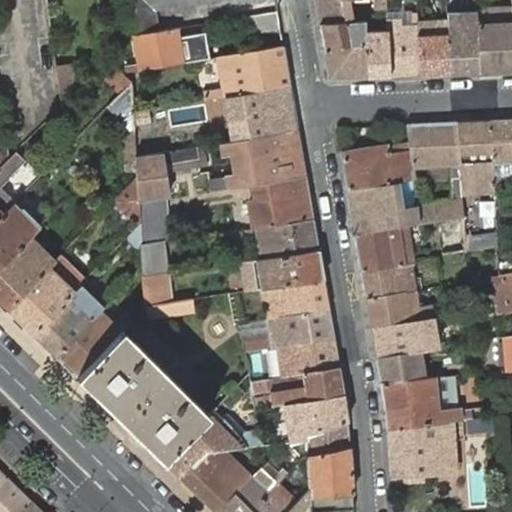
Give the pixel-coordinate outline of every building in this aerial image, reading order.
[(132,0),(138,35),(158,31),(155,9),(210,0),(132,0)] [(315,0),(320,23),(346,22),(344,8),(350,8),(348,0),(374,0),(374,8),(387,7),(386,0),(315,0)] [(511,69),(511,6),(501,7),(501,9),(477,10),(478,20),(480,71),(511,69)] [(448,10),(448,21),(450,73),(480,71),(478,20),(477,10),(477,9),(448,10)] [(277,11),(249,16),(252,33),(280,28),(277,11)] [(401,18),(387,19),(388,30),(389,75),(419,74),(417,23),(418,12),(411,12),(411,24),(401,25),(401,18)] [(450,73),(448,21),(418,23),(417,23),(419,74),(450,73)] [(346,22),(320,23),(329,78),(368,76),(366,31),(365,22),(346,22)] [(126,65),(127,72),(210,57),(205,32),(178,37),(177,28),(158,31),(138,35),(135,35),(140,63),(126,65)] [(389,75),(388,30),(366,31),(368,76),(389,75)] [(203,90),(205,99),(230,95),(290,85),(283,46),(219,56),(223,87),(203,90)] [(113,54),(108,59),(113,64),(118,59),(113,54)] [(57,65),(62,105),(76,90),(72,63),(57,65)] [(298,129),(290,85),(230,95),(232,112),(228,113),(228,117),(233,116),(237,139),(298,129)] [(511,119),(491,121),(493,162),(511,160),(511,119)] [(494,190),(493,173),(493,162),(491,121),(458,122),(461,175),(483,175),(484,191),(494,190)] [(452,176),(461,175),(458,122),(408,124),(412,154),(416,177),(433,177),(432,166),(451,165),(452,176)] [(306,175),(298,129),(237,139),(221,142),(223,153),(232,152),(236,175),(209,179),(211,190),(254,183),(254,184),(306,175)] [(389,144),(390,157),(412,154),(410,141),(389,144)] [(392,181),(408,179),(416,177),(412,154),(390,157),(388,143),(342,151),(348,189),(392,181)] [(205,144),(196,146),(198,157),(199,167),(208,165),(205,144)] [(196,146),(136,156),(137,175),(138,200),(168,196),(164,163),(198,157),(196,146)] [(0,167),(8,159),(7,147),(0,154),(0,167)] [(0,215),(15,201),(0,186),(0,184),(25,160),(16,151),(8,159),(0,167),(0,215)] [(433,177),(452,176),(451,165),(432,166),(433,177)] [(494,190),(496,209),(502,208),(501,187),(506,187),(505,172),(493,173),(494,190)] [(113,199),(138,224),(140,222),(138,200),(137,175),(113,199)] [(266,226),(313,219),(308,193),(306,175),(254,184),(254,183),(254,184),(257,201),(249,201),(253,228),(266,226)] [(483,175),(461,175),(462,192),(484,191),(483,175)] [(410,199),(418,198),(416,177),(408,179),(410,199)] [(401,226),(392,181),(348,189),(356,234),(401,226)] [(168,196),(138,200),(140,222),(141,244),(163,241),(171,240),(169,196),(168,196)] [(440,220),(463,216),(462,198),(419,205),(421,223),(440,220)] [(0,265),(29,236),(39,225),(15,201),(0,215),(0,265)] [(479,202),(480,227),(495,227),(494,202),(479,202)] [(463,216),(440,220),(442,254),(465,250),(463,216)] [(319,249),(313,219),(266,226),(268,245),(260,247),(262,258),(319,249)] [(138,247),(141,244),(140,222),(138,224),(126,236),(138,247)] [(414,262),(408,225),(401,226),(356,234),(362,270),(411,262),(414,262)] [(54,260),(29,236),(0,265),(0,299),(8,308),(54,260)] [(484,239),(485,247),(495,245),(495,246),(498,246),(497,238),(484,239)] [(142,266),(143,276),(168,272),(163,241),(141,244),(142,266)] [(257,259),(262,288),(263,288),(270,286),(324,279),(319,249),(262,258),(257,259)] [(61,254),(54,260),(8,308),(33,332),(80,283),(86,278),(61,254)] [(411,262),(362,270),(367,298),(415,289),(411,262)] [(143,276),(145,305),(172,301),(168,272),(143,276)] [(511,306),(511,273),(500,276),(491,277),(496,306),(500,305),(500,309),(511,306)] [(329,308),(324,279),(270,286),(273,309),(266,310),(268,318),(329,308)] [(33,332),(55,354),(99,310),(103,306),(80,283),(33,332)] [(273,309),(270,286),(263,288),(266,310),(273,309)] [(415,290),(415,289),(367,298),(372,327),(433,317),(431,304),(420,306),(416,289),(415,290)] [(269,336),(244,340),(246,350),(271,346),(271,347),(280,346),(333,338),(329,308),(268,318),(266,318),(269,336)] [(55,354),(77,376),(123,329),(133,318),(126,312),(114,324),(99,310),(55,354)] [(438,347),(433,317),(372,327),(373,332),(377,357),(420,350),(438,347)] [(77,376),(164,461),(209,414),(123,329),(77,376)] [(511,335),(499,338),(501,345),(507,343),(509,372),(511,371),(511,335)] [(339,366),(333,338),(280,346),(285,375),(339,366)] [(420,350),(377,357),(382,382),(424,378),(420,350)] [(267,379),(251,381),(253,393),(271,390),(271,395),(257,397),(258,406),(283,403),(343,394),(339,366),(285,375),(281,376),(281,377),(267,380),(267,379)] [(461,421),(474,419),(473,408),(460,410),(460,409),(435,412),(432,378),(424,378),(382,382),(387,414),(388,427),(454,421),(461,421)] [(309,453),(350,447),(348,421),(343,394),(283,403),(287,422),(294,421),(296,433),(289,434),(290,442),(308,436),(309,453)] [(164,461),(181,477),(206,449),(211,449),(225,448),(248,446),(242,436),(236,440),(214,409),(209,414),(164,461)] [(287,422),(289,434),(296,433),(294,421),(287,422)] [(388,427),(391,478),(426,476),(440,475),(440,474),(451,473),(448,428),(454,428),(454,421),(388,427)] [(310,495),(353,492),(350,447),(309,453),(307,453),(310,488),(310,495)] [(239,476),(246,468),(225,448),(211,449),(239,476)] [(181,477),(215,511),(216,511),(252,474),(246,468),(239,476),(211,449),(206,449),(181,477)] [(216,511),(250,511),(275,486),(283,478),(287,473),(282,469),(280,470),(268,460),(252,474),(216,511)] [(426,476),(391,478),(391,481),(392,484),(426,481),(426,476)] [(275,486),(279,490),(284,484),(287,482),(283,478),(275,486)] [(0,511),(25,511),(31,506),(6,482),(0,487),(0,511)] [(279,490),(275,495),(289,508),(300,498),(284,484),(279,490)] [(250,511),(285,511),(289,508),(275,495),(279,490),(275,486),(250,511)] [(301,511),(311,503),(310,495),(310,488),(300,498),(289,508),(285,511),(301,511)] [(354,508),(353,492),(310,495),(311,503),(311,511),(354,508)] [(489,504),(489,511),(502,511),(502,500),(491,501),(489,504)]
